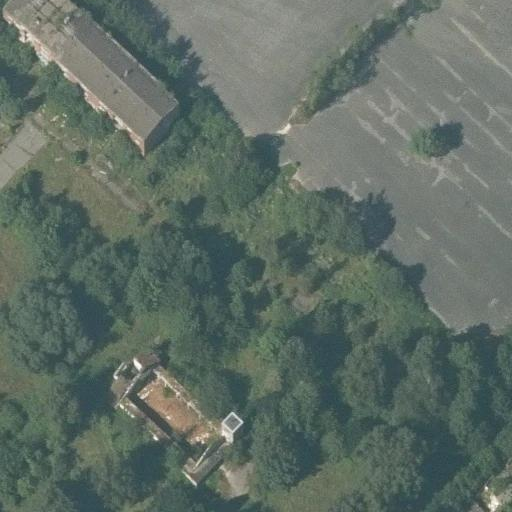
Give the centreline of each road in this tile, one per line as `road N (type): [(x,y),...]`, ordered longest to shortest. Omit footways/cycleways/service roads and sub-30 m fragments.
road 1 (track): [(0,71),(449,491)]
road 2 (track): [(345,395),(238,511)]
road 3 (track): [(428,511),(511,425)]
